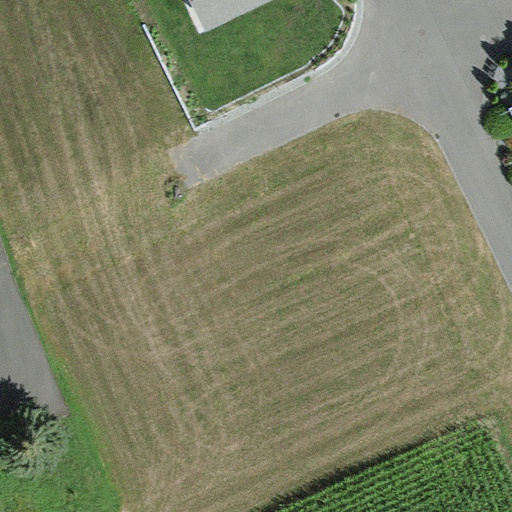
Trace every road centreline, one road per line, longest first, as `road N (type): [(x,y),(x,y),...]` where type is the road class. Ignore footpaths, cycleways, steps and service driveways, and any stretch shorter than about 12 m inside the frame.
road 1 (residential): [(422,55),(195,158)]
road 2 (residential): [(511,230),(422,55)]
